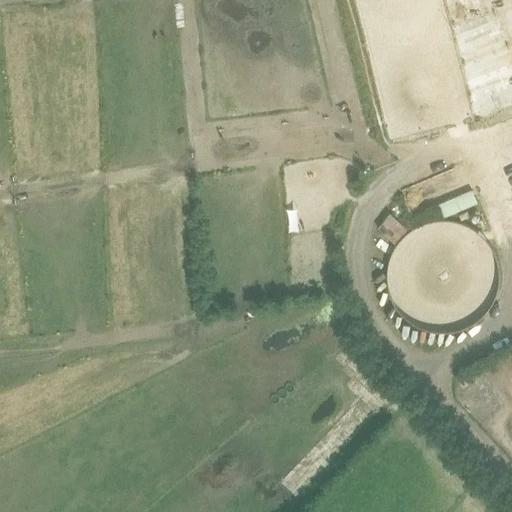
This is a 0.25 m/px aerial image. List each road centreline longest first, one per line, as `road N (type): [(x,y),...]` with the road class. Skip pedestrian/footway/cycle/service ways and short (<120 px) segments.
road 1 (unknown): [(428,372),(377,319),(360,279),(369,221),(390,187),(427,160),(474,154),(496,167),(506,186),(511,251)]
road 2 (unknown): [(511,460),(428,372)]
